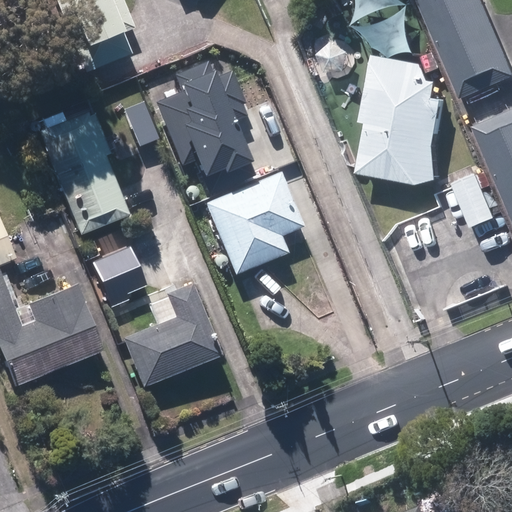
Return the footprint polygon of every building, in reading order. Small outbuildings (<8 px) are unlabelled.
[(129,55),(116,23),(128,19),(120,0),(57,0),(73,40),(86,72),(129,55)] [(511,60),(486,0),(421,0),(464,99),(511,78),(511,60)] [(438,184),(441,161),(437,160),(446,97),(439,96),(442,81),(432,79),(435,64),(375,55),(366,124),(370,124),(363,173),(438,184)] [(209,193),(255,174),(250,162),(253,161),(246,143),(254,140),(249,129),(252,128),(242,104),(245,102),(232,70),(219,76),(216,70),(214,72),(209,61),(176,74),(183,92),(157,102),(182,166),(195,160),(209,193)] [(143,100),(122,108),(136,146),(157,138),(143,100)] [(41,118),(46,130),(37,133),(75,236),(130,216),(92,113),(77,118),(72,106),(41,118)] [(511,116),(477,131),(511,210),(511,116)] [(232,192),(206,203),(236,275),(290,253),(284,235),(304,225),(282,172),(232,192)] [(480,172),(455,184),(475,227),(500,216),(480,172)] [(100,351),(73,280),(43,292),(29,257),(16,262),(0,221),(0,359),(10,386),(100,351)] [(103,239),(110,255),(91,262),(106,302),(145,287),(129,247),(123,231),(103,239)] [(222,350),(198,302),(189,282),(146,301),(155,322),(121,337),(142,385),(222,350)]
